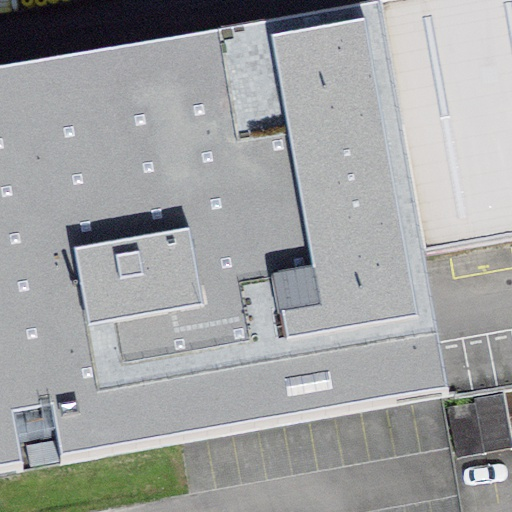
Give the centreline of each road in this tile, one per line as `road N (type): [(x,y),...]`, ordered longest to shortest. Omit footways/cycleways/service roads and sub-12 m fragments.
road 1 (unknown): [(33,511),(232,475),(334,485),(346,511)]
road 2 (unknown): [(290,0),(0,47)]
